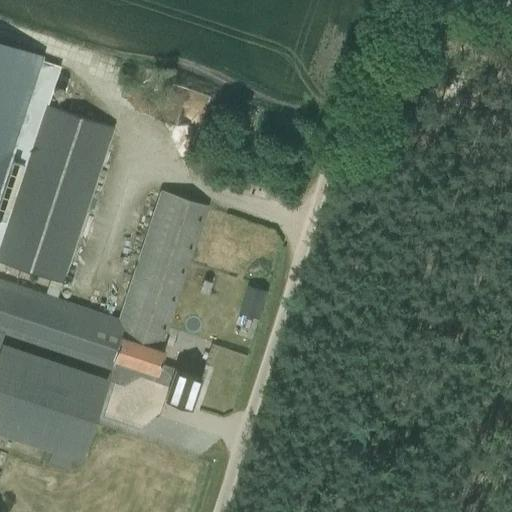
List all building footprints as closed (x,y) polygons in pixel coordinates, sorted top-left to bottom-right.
[(0,244),(46,106),(59,66),(40,60),(41,55),(0,41),(0,244)] [(0,279),(0,332),(110,369),(112,360),(155,374),(159,364),(163,351),(159,350),(206,205),(187,199),(163,191),(118,326),(53,304),(60,282),(61,283),(112,127),(46,106),(0,244),(0,262),(49,278),(44,294),(0,279)] [(248,287),(244,297),(262,303),(266,293),(248,287)] [(94,415),(107,378),(0,341),(0,434),(79,460),(80,457),(91,423),(94,415)] [(159,364),(155,374),(152,382),(168,387),(164,400),(189,408),(199,378),(159,364)] [(187,459),(201,445),(192,436),(178,451),(187,459)]
